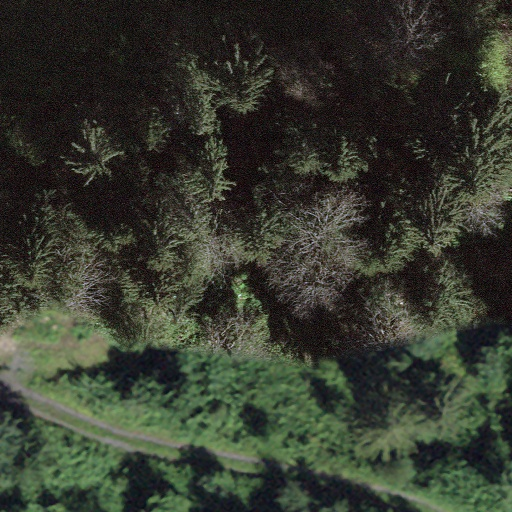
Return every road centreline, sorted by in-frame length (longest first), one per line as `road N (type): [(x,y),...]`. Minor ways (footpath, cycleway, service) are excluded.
road 1 (track): [(0,360),(172,332),(463,213),(511,220)]
road 2 (track): [(0,389),(178,453),(406,511)]
